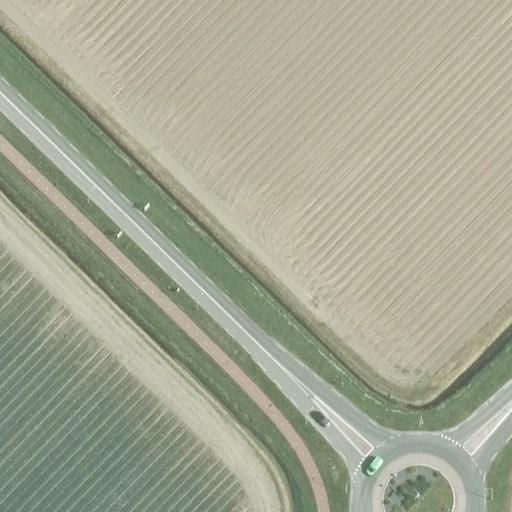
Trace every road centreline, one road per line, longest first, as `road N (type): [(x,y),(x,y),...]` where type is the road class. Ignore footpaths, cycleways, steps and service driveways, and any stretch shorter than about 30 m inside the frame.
road 1 (tertiary): [(266,353),(0,92)]
road 2 (tertiary): [(266,353),(349,455),(364,487)]
road 3 (tertiary): [(401,448),(266,353)]
